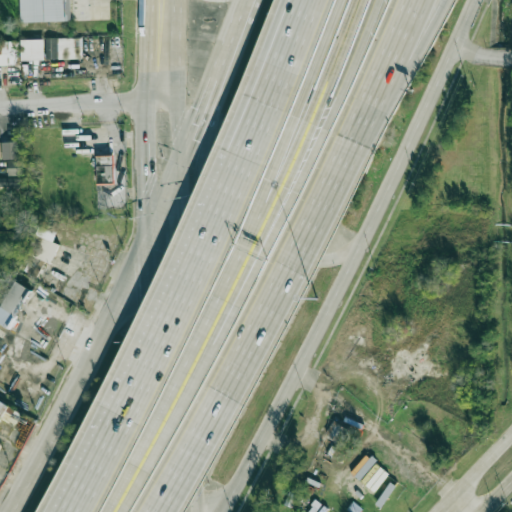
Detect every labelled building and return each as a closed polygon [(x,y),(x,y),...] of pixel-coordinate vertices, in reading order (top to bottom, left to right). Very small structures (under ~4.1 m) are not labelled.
[(20,0),(65,0),(66,20),(21,22),(20,0)] [(21,60),(83,60),(82,38),(21,39),(21,60)] [(0,42),(0,66),(18,66),(17,42),(0,42)] [(12,159),(12,141),(1,141),(1,159),(12,159)] [(113,155),(96,155),(96,183),(113,183),(113,155)] [(8,174),(22,174),(22,162),(8,162),(8,174)] [(0,186),(20,187),(20,178),(0,177),(0,186)] [(53,241),(36,233),(27,252),(31,255),(25,269),(36,274),(44,257),(46,258),(53,241)] [(30,290),(14,282),(0,308),(0,342),(37,361),(50,336),(16,318),(30,290)] [(0,419),(8,405),(0,400),(0,419)] [(354,441),(338,420),(326,430),(342,450),(354,441)] [(354,475),(360,480),(377,460),(372,456),(354,475)] [(380,467),(375,463),(361,480),(366,484),(380,467)] [(388,474),(381,468),(367,486),(374,491),(388,474)] [(376,504),(383,508),(395,485),(389,481),(376,504)] [(284,504),(291,507),(297,495),(290,491),(284,504)] [(350,511),(359,511),(363,509),(353,501),(347,509),(350,511)]
